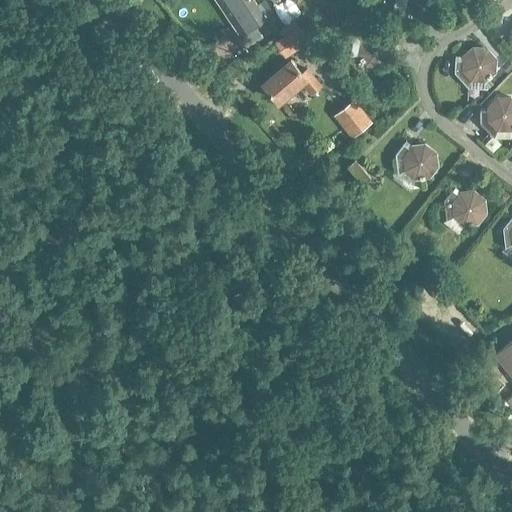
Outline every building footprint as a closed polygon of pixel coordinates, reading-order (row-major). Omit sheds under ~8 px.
[(233,0),(225,6),(242,33),(257,25),(267,18),(258,5),(255,0),(233,0)] [(407,0),(405,9),(410,17),(413,21),(427,24),(440,16),(442,2),(440,0),(407,0)] [(262,2),(258,5),(267,18),(271,16),(266,9),(262,2)] [(299,24),(276,42),(287,56),(309,39),(299,24)] [(387,34),(383,33),(384,27),(371,24),(354,35),(361,39),(358,53),(365,65),(380,68),(392,60),(394,46),(387,34)] [(468,87),(471,80),(485,81),(497,72),(498,57),(487,46),(473,45),(462,55),(462,59),(456,59),(455,72),(468,87)] [(308,78),(302,71),(292,59),(264,82),(279,101),(301,83),(308,78)] [(501,65),(507,73),(511,68),(511,63),(508,59),(501,65)] [(308,67),(302,71),(308,78),(301,83),(311,94),(323,85),(308,67)] [(495,137),(497,130),(511,130),(511,129),(511,96),(497,95),(487,106),(487,109),(480,109),(480,123),(495,137)] [(373,121),(356,99),(335,115),(352,137),(373,121)] [(411,144),(409,147),(404,143),(395,154),(398,173),(404,170),(416,179),(431,178),(439,166),(438,151),(426,142),(411,144)] [(304,155),(307,159),(312,160),(318,158),(319,152),(316,148),(311,146),(307,148),(305,150),(304,155)] [(356,158),(347,166),(363,184),(371,177),(356,158)] [(446,220),(453,216),(464,225),(478,224),(488,212),(486,197),(474,188),(460,190),(457,193),(452,189),(444,200),(446,220)] [(510,195),(501,189),(498,193),(499,200),(504,204),(510,195)] [(505,247),(511,244),(511,217),(503,227),(505,247)] [(458,249),(465,241),(452,231),(445,239),(458,249)] [(398,256),(414,251),(410,238),(394,244),(398,256)] [(511,339),(494,355),(511,375),(511,339)]
